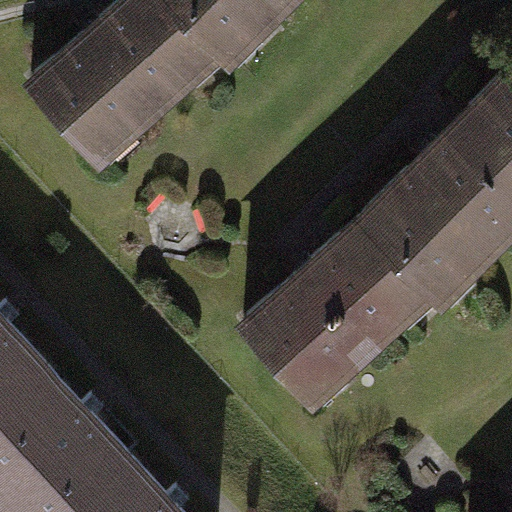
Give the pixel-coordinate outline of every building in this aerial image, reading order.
[(200,0),(113,0),(23,83),(106,172),(243,45),(200,0)] [(200,0),(243,45),(291,0),(200,0)] [(511,216),(511,70),(495,53),(361,180),(452,274),(511,216)] [(452,274),(361,180),(228,307),(318,401),(452,274)] [(0,399),(46,357),(0,306),(0,399)] [(0,399),(0,500),(10,511),(65,511),(132,451),(46,357),(0,399)] [(65,511),(187,511),(132,451),(65,511)]
